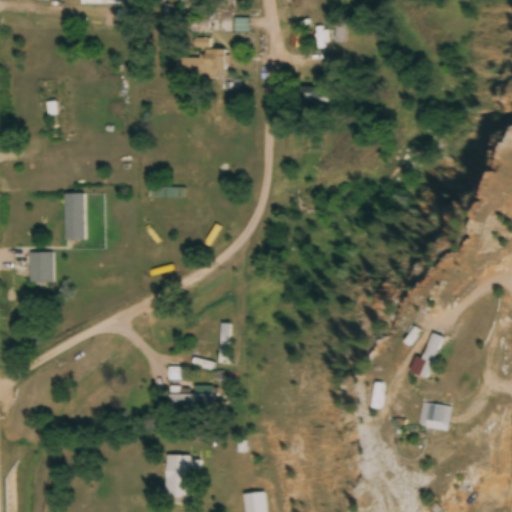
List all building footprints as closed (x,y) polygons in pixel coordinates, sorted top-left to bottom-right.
[(309,49),(309,34),(291,34),(291,49),(309,49)] [(204,61),(182,61),(182,82),(215,82),(215,73),(228,73),(228,53),(205,52),(204,61)] [(48,119),(58,118),(59,139),(71,138),(68,83),(54,83),(55,105),(47,106),(48,119)] [(326,91),(292,91),(292,111),(326,111),(326,91)] [(64,244),(85,244),(85,197),(64,197),(64,244)] [(53,286),(53,255),(29,255),(29,286),(53,286)] [(231,327),(220,326),(219,366),(230,366),(231,327)] [(419,365),(416,364),(411,378),(425,384),(442,342),(430,337),(419,365)] [(169,390),(170,414),(213,413),(212,389),(192,390),(169,390)] [(450,410),(420,406),(417,426),(448,430),(450,410)] [(166,459),(166,500),(190,500),(190,459),(166,459)] [(266,511),(265,496),(244,497),(245,511),(266,511)]
